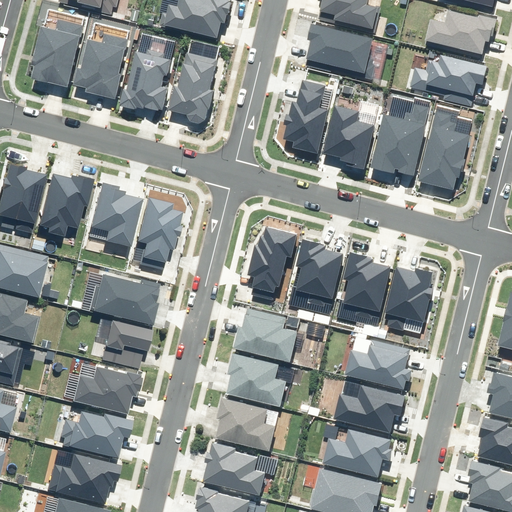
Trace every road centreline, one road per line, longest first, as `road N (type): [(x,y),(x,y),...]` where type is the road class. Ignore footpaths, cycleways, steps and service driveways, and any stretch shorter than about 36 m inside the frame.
road 1 (residential): [(153,511),(233,173)]
road 2 (residential): [(417,511),(485,240)]
road 3 (residential): [(233,173),(485,240)]
road 4 (residential): [(0,111),(233,173)]
road 5 (residential): [(233,173),(276,0)]
